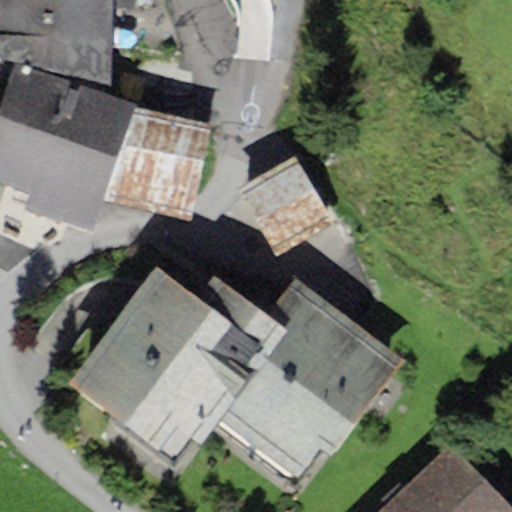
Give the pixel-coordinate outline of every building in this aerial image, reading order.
[(0,0),(0,60),(3,64),(15,65),(110,99),(113,9),(134,10),(134,0),(0,0)] [(102,201),(136,109),(110,99),(15,65),(0,104),(0,180),(31,192),(25,208),(90,232),(102,201)] [(192,220),(210,130),(136,109),(102,201),(192,220)] [(334,224),(293,159),(240,192),(281,257),(334,224)] [(332,457),(403,360),(294,280),(267,316),(213,277),(197,299),(157,268),(66,385),(169,463),(189,437),(203,446),(220,423),(298,480),(321,449),(332,457)] [(511,511),(511,508),(452,445),(380,511),(511,511)]
